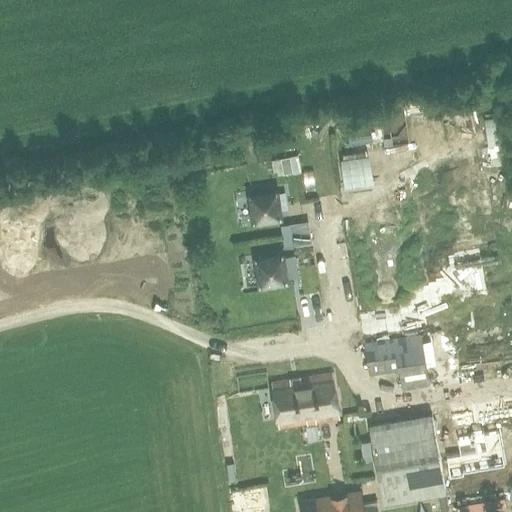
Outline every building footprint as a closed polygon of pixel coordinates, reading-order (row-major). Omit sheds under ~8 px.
[(498,114),(484,116),(488,138),(502,135),(498,114)] [(511,154),(505,136),(479,145),(490,176),(511,168),(511,154)] [(251,196),(255,221),(280,217),(276,192),(251,196)] [(309,222),(300,224),(303,245),(312,244),(309,222)] [(261,285),(285,281),(282,256),(257,260),(261,285)] [(402,387),(432,382),(423,332),(363,344),(369,375),(399,369),(402,387)] [(504,369),(453,376),(456,394),(507,387),(504,369)] [(280,426),(337,417),(330,374),(273,382),(280,426)] [(445,493),(431,414),(410,418),(369,425),(383,504),(424,497),(445,493)] [(498,435),(471,439),(474,457),(444,462),(448,484),(478,480),(505,475),(498,435)] [(247,456),(226,461),(233,486),(254,480),(247,456)] [(365,511),(362,497),(315,504),(316,511),(365,511)]
